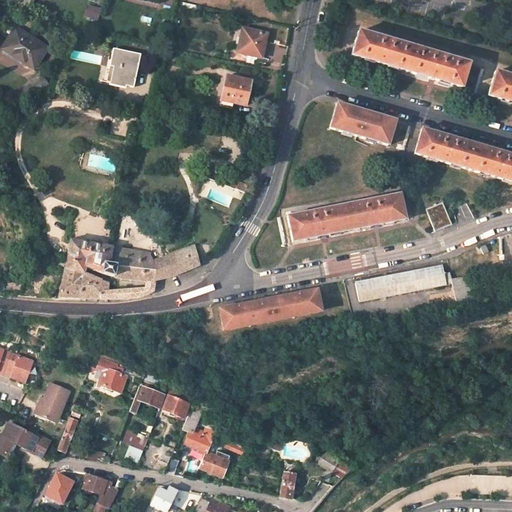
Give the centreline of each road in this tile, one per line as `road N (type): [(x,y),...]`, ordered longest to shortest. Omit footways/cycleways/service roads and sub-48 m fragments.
road 1 (unclassified): [(511,218),(343,265),(216,282)]
road 2 (tertiary): [(298,73),(268,188),(216,282)]
road 3 (unclassified): [(511,136),(298,73)]
road 4 (tertiary): [(216,282),(131,307),(0,301)]
